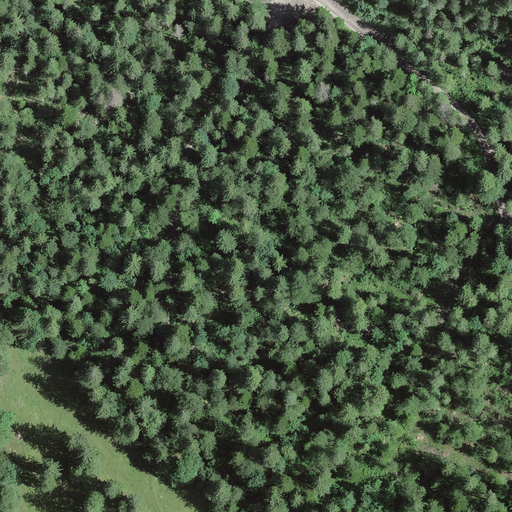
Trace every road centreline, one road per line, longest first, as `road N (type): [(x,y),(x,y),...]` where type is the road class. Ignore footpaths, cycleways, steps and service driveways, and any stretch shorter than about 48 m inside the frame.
road 1 (track): [(274,0),(266,31),(213,100),(189,167),(153,383),(154,475),(165,511)]
road 2 (track): [(511,242),(498,169),(473,118),(315,0)]
